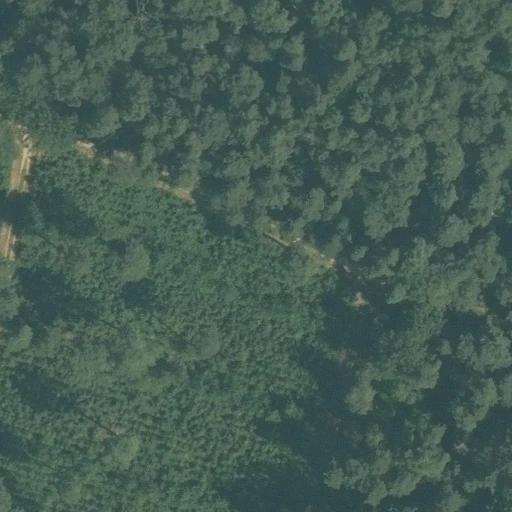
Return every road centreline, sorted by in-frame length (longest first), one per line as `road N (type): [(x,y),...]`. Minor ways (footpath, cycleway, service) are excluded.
road 1 (track): [(28,118),(360,279),(511,343)]
road 2 (track): [(360,279),(314,511)]
road 3 (track): [(0,289),(28,118)]
